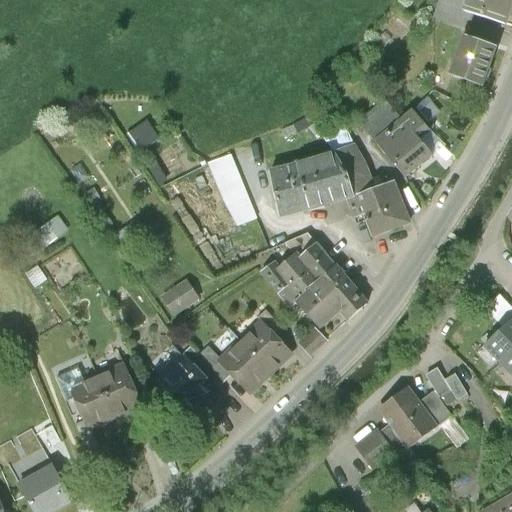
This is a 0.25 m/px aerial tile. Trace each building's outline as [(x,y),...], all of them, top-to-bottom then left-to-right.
[(468,34),(472,23),(466,21),(473,0),(434,0),(432,6),(438,8),(433,22),(468,34)] [(511,16),(511,0),(473,0),(466,21),(472,23),(506,34),(511,16)] [(385,35),(380,40),(386,46),(391,41),(385,35)] [(496,50),(466,40),(452,78),(483,89),(496,50)] [(360,122),(375,141),(401,120),(385,101),(360,122)] [(143,104),(136,117),(150,125),(157,113),(143,104)] [(411,111),(401,120),(418,140),(428,131),(411,111)] [(375,141),(405,177),(430,155),(418,140),(401,120),(375,141)] [(360,147),(335,153),(347,199),(348,202),(377,190),(360,147)] [(257,217),(231,153),(208,162),(224,202),(236,225),(257,217)] [(335,153),(303,162),(315,207),(347,199),(335,153)] [(278,217),(315,207),(303,162),(270,171),(278,217)] [(377,190),(348,202),(357,226),(367,222),(373,237),(409,223),(394,184),(377,190)] [(104,230),(113,223),(100,206),(91,212),(104,230)] [(58,216),(36,231),(45,245),(67,230),(58,216)] [(139,232),(132,222),(117,233),(123,242),(139,232)] [(28,257),(45,245),(36,231),(32,226),(15,238),(28,257)] [(286,251),(295,261),(314,245),(308,238),(286,251)] [(289,310),(298,303),(336,272),(314,245),(295,261),(281,273),(274,265),(261,276),(289,310)] [(46,278),(37,265),(26,272),(34,285),(46,278)] [(364,305),(336,272),(298,303),(319,327),(340,310),(347,319),(364,305)] [(163,300),(173,315),(197,299),(186,284),(163,300)] [(262,321),(241,341),(271,373),(292,353),(262,321)] [(511,357),(511,324),(491,344),(508,362),(511,357)] [(315,330),(300,346),(308,356),(325,341),(315,330)] [(250,394),(271,373),(241,341),(219,361),(250,394)] [(208,387),(187,361),(159,383),(181,409),(208,387)] [(124,363),(96,375),(114,415),(142,403),(124,363)] [(441,401),(452,395),(445,382),(438,370),(427,377),(441,401)] [(114,415),(96,375),(71,386),(87,421),(89,426),(114,415)] [(455,376),(445,382),(452,395),(458,404),(468,398),(455,376)] [(379,411),(389,425),(407,451),(439,428),(421,403),(411,388),(379,411)] [(434,394),(421,403),(439,428),(452,419),(434,394)] [(98,446),(89,426),(87,421),(75,426),(86,452),(98,446)] [(389,425),(379,432),(397,458),(407,451),(389,425)] [(61,443),(52,427),(43,432),(52,448),(61,443)] [(373,475),(397,458),(379,432),(355,449),(373,475)] [(51,511),(73,500),(53,464),(18,483),(34,511),(51,511)] [(511,511),(511,494),(482,511),(511,511)]
